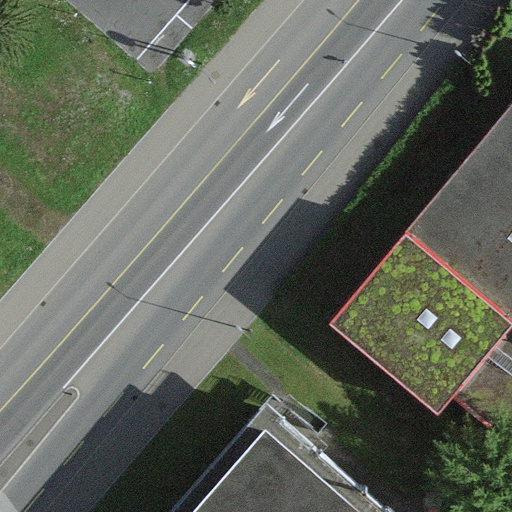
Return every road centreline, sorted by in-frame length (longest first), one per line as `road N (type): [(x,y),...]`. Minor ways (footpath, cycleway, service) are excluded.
road 1 (primary): [(400,0),(177,258)]
road 2 (primary): [(26,511),(101,416),(177,258)]
road 3 (primary): [(177,258),(36,364),(0,405)]
